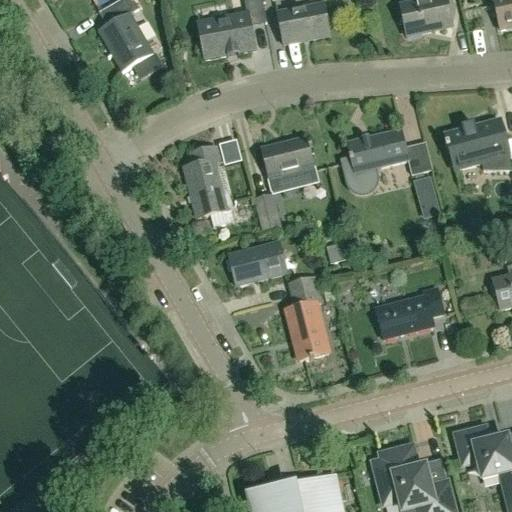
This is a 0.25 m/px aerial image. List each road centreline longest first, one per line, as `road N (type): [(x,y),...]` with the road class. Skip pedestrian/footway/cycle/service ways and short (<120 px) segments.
road 1 (residential): [(105,170),(229,103),(302,84),(511,70)]
road 2 (residential): [(257,437),(105,170)]
road 3 (residential): [(257,437),(511,370)]
road 4 (residential): [(105,170),(6,0)]
road 5 (residential): [(154,511),(192,469),(257,437)]
